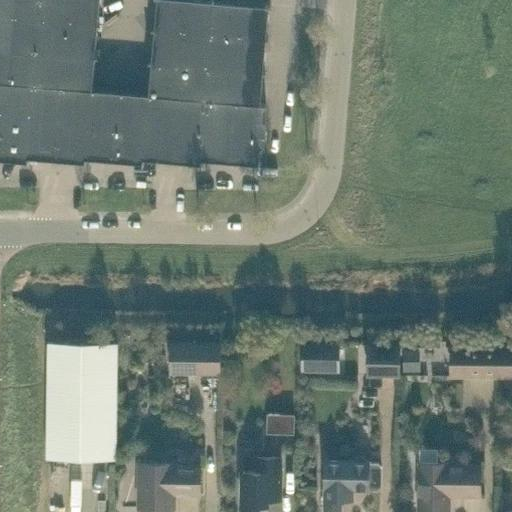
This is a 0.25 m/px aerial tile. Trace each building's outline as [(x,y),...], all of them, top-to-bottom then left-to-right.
[(0,0),(0,13),(15,15),(16,0),(0,0)] [(16,0),(15,15),(43,17),(44,0),(16,0)] [(44,0),(43,17),(72,20),(73,0),(44,0)] [(73,0),(72,20),(100,22),(99,21),(101,0),(73,0)] [(183,30),(185,0),(157,0),(155,26),(155,27),(183,30)] [(185,0),(183,30),(212,32),(214,0),(185,0)] [(229,0),(214,0),(212,32),(240,34),(243,1),(229,0)] [(271,5),(271,4),(243,1),(240,34),(268,37),(268,36),(270,5),(271,5)] [(43,17),(15,15),(0,13),(0,46),(40,50),(43,17)] [(100,22),(72,20),(43,17),(40,50),(97,55),(97,54),(99,23),(100,23),(100,22)] [(212,32),(183,30),(155,27),(155,28),(153,59),(152,59),(152,60),(209,65),(212,32)] [(268,37),(240,34),(212,32),(209,65),(265,70),(265,69),(268,37),(268,38),(268,37)] [(38,83),(40,50),(0,46),(0,79),(36,82),(38,83)] [(97,56),(97,55),(40,50),(38,83),(64,85),(94,87),(96,56),(97,56)] [(206,97),(209,65),(152,60),(150,92),(151,92),(179,94),(206,97)] [(265,70),(209,65),(206,97),(208,97),(236,99),(262,101),(265,70)] [(34,109),(36,82),(0,79),(0,106),(4,107),(34,109)] [(64,85),(38,83),(36,82),(34,109),(30,156),(58,158),(64,85)] [(87,161),(88,156),(94,87),(64,85),(58,158),(86,160),(86,161),(87,161)] [(122,89),(94,87),(88,156),(116,159),(122,89)] [(151,92),(150,92),(122,89),(116,159),(144,161),(144,162),(145,162),(145,157),(151,92)] [(173,159),(179,94),(151,92),(145,157),(173,159)] [(208,97),(206,97),(179,94),(173,159),(201,162),(203,162),(203,158),(208,97)] [(231,160),(236,99),(208,97),(203,158),(231,160)] [(262,102),(262,101),(236,99),(231,160),(259,162),(259,163),(261,163),(263,133),(264,133),(264,131),(263,131),(266,103),(266,102),(262,102)] [(30,156),(34,109),(4,107),(0,157),(28,160),(29,160),(30,156)] [(117,456),(118,340),(56,340),(49,340),(48,456),(117,456)] [(220,371),(221,342),(173,341),(172,371),(220,371)] [(304,369),(339,369),(339,343),(304,343),(304,369)] [(400,374),(401,344),(369,343),(368,374),(400,374)] [(500,374),(501,345),(453,344),(452,374),(500,374)] [(511,374),(511,345),(501,345),(500,374),(511,374)] [(303,391),(311,391),(311,381),(303,381),(303,391)] [(368,459),(364,456),(358,455),(354,459),(325,459),(325,508),(342,508),(343,499),(344,499),(344,497),(343,497),(343,494),(353,494),(354,494),(354,488),(370,488),(370,487),(379,487),(383,483),(383,465),(379,461),(370,461),(370,459),(368,459)] [(281,498),(281,456),(257,456),(257,470),(243,469),(243,507),(269,507),(269,498),(281,498)] [(176,464),(176,461),(140,461),(139,506),(146,506),(150,510),(156,510),(160,506),(176,506),(176,491),(185,491),(185,493),(186,493),(186,494),(187,494),(187,493),(198,493),(198,494),(199,494),(199,493),(201,493),(201,464),(176,464)] [(451,463),(451,461),(420,461),(419,509),(451,510),(451,491),(463,491),(463,495),(481,495),(481,463),(451,463)]
